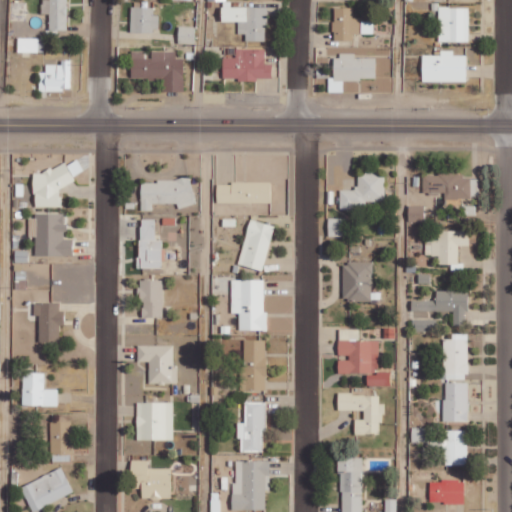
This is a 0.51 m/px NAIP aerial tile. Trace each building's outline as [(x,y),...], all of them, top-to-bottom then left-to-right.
[(67,31),(67,0),(50,0),(50,1),(41,0),(41,14),(50,14),(49,31),(67,31)] [(131,31),(159,31),(159,15),(154,15),(154,8),(132,7),(131,31)] [(222,22),(239,22),(239,34),(246,34),(246,41),(265,41),(266,8),(222,7),(222,22)] [(360,18),(353,18),(354,8),(335,8),(333,40),(353,41),(353,34),(360,34),(360,18)] [(469,41),(469,8),(439,8),(440,42),(469,41)] [(195,44),(195,27),(179,27),(179,44),(195,44)] [(18,52),(43,53),(44,39),(18,38),(18,52)] [(266,49),(236,49),(236,58),(223,58),(223,79),(272,80),(272,64),(265,64),(266,49)] [(467,82),(467,55),(454,55),(454,50),(441,50),(441,56),(423,56),(423,82),(467,82)] [(184,59),(176,59),(177,52),(152,51),(152,59),(145,58),(145,51),(132,51),(131,79),(162,79),(162,92),(184,92),(184,59)] [(329,92),(344,92),(343,81),(376,80),(376,58),(355,58),(355,55),(334,55),(335,78),(329,78),(329,92)] [(39,73),(39,91),(71,91),(71,61),(62,61),(62,64),(46,65),(46,73),(39,73)] [(36,206),(60,207),(60,188),(74,181),(74,174),(83,170),(78,160),(69,165),(61,164),(55,168),(50,168),(40,173),(34,173),(34,191),(36,195),(36,206)] [(340,190),(341,209),(366,208),(366,201),(385,201),(385,173),(358,173),(358,190),(340,190)] [(423,174),(423,192),(447,193),(447,197),(469,198),(470,175),(423,174)] [(479,196),(480,179),(471,179),(470,199),(446,198),(446,204),(471,205),(471,196),(479,196)] [(141,210),(153,210),(153,203),(178,204),(178,205),(193,205),(193,180),(142,180),(141,210)] [(217,202),(271,203),(271,183),(217,182),(217,202)] [(408,206),(409,222),(425,221),(424,206),(408,206)] [(36,255),(73,255),(73,239),(65,239),(65,214),(29,214),(29,236),(36,236),(36,255)] [(329,235),(346,235),(346,218),(329,218),(329,235)] [(141,237),(155,238),(156,219),(142,219),(141,237)] [(263,270),(275,225),(250,219),(239,264),(263,270)] [(425,255),(439,255),(439,265),(459,265),(458,245),(469,245),(469,230),(439,231),(439,240),(425,240),(425,255)] [(138,267),(162,268),(163,240),(139,239),(138,267)] [(373,263),(343,262),(343,300),(372,300),(373,263)] [(266,280),(232,279),(232,313),(240,313),(240,330),(266,330),(266,280)] [(143,317),(163,317),(163,280),(140,280),(140,301),(143,301),(143,317)] [(412,300),(412,311),(454,311),(454,324),(467,324),(467,290),(437,290),(437,300),(412,300)] [(40,341),(60,342),(60,325),(62,325),(63,303),(35,302),(34,315),(40,315),(40,341)] [(436,319),(414,320),(415,332),(437,332),(436,319)] [(379,341),(359,341),(359,329),(339,329),(339,355),(349,355),(349,360),(339,360),(338,373),(368,373),(368,386),(391,386),(391,372),(379,372),(379,341)] [(469,379),(468,334),(453,334),(453,339),(444,339),(445,379),(469,379)] [(243,389),(266,390),(267,340),(244,340),(243,389)] [(173,346),(138,345),(138,361),(149,362),(149,383),(178,384),(178,368),(173,368),(173,346)] [(58,406),(58,389),(45,389),(45,373),(23,372),(23,405),(58,406)] [(468,382),(444,382),(445,421),(469,421),(468,382)] [(338,411),(364,411),(364,420),(355,420),(355,433),(382,434),(382,404),(379,404),(379,395),(338,395),(338,411)] [(174,403),(138,402),(137,440),(173,440),(174,403)] [(239,423),(240,452),(265,452),(265,402),(246,403),(246,423),(239,423)] [(73,454),(72,421),(50,422),(52,455),(73,454)] [(435,428),(412,427),(412,443),(442,444),(442,441),(434,440),(435,428)] [(445,465),(467,465),(466,430),(444,430),(445,465)] [(340,511),(362,511),(363,458),(341,457),(340,511)] [(148,468),(148,460),(132,460),(132,477),(143,477),(143,494),(160,494),(160,488),(170,488),(171,469),(148,468)] [(266,510),(266,492),(270,492),(270,461),(235,460),(234,510),(266,510)] [(21,485),(32,511),(73,494),(63,468),(21,485)] [(464,503),(464,481),(431,480),(430,503),(464,503)] [(385,511),(396,511),(397,499),(386,499),(385,511)]
